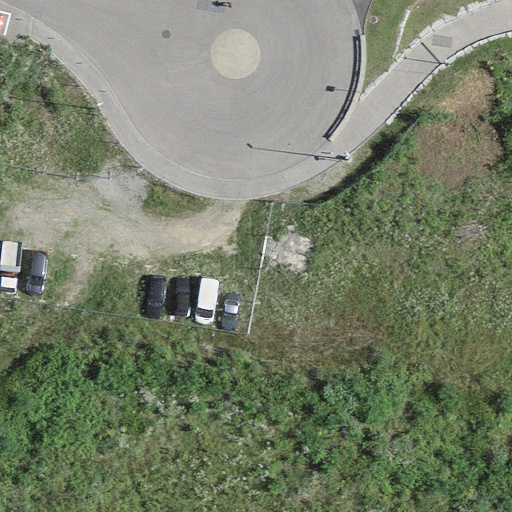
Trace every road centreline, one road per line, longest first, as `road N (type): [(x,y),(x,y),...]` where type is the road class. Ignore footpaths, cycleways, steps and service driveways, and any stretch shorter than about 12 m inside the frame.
road 1 (residential): [(194,130),(248,137),(295,111),(316,61),(313,34),(293,0)]
road 2 (residential): [(171,0),(151,36),(149,64),(156,91),(194,130)]
